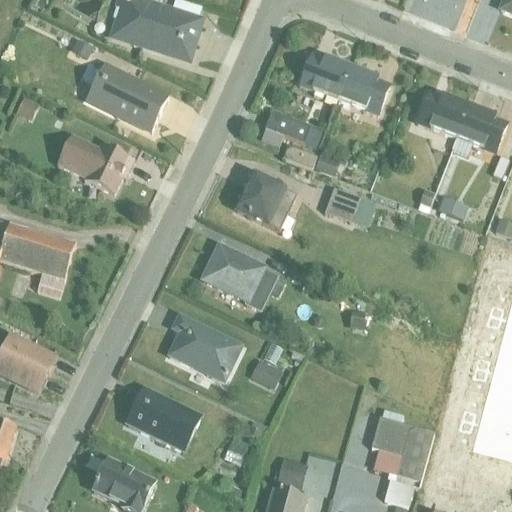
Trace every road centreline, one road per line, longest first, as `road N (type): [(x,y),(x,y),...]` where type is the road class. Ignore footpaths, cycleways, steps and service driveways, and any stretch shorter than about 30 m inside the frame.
road 1 (residential): [(271,0),(214,148),(23,511)]
road 2 (residential): [(313,0),(511,75)]
